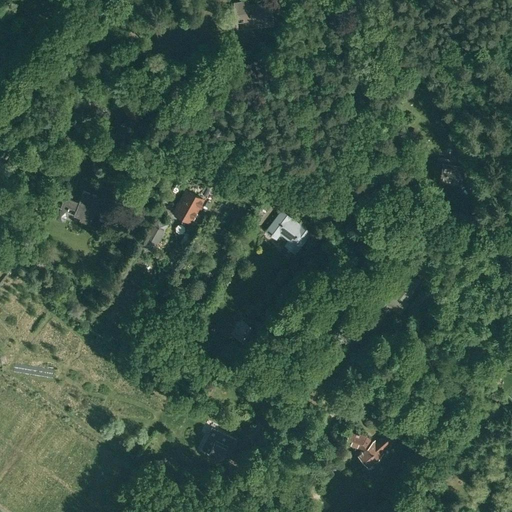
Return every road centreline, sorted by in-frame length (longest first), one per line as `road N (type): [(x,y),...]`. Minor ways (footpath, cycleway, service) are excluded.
road 1 (unknown): [(477,220),(289,460),(265,463),(237,430)]
road 2 (unclassified): [(365,199),(0,127)]
road 3 (unclassified): [(365,199),(357,87),(330,0)]
road 4 (unclassified): [(511,227),(365,199)]
